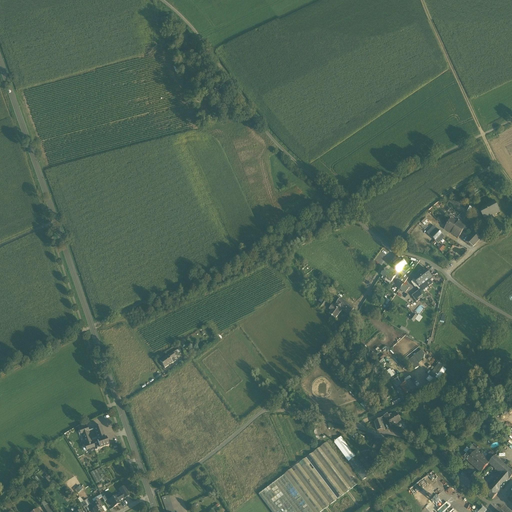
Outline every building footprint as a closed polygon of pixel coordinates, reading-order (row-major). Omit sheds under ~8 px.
[(477,210),(484,221),(500,212),(494,201),(477,210)] [(464,211),(458,217),(462,222),(468,215),(464,211)] [(450,233),(458,239),(463,231),(465,228),(466,226),(459,221),(458,223),(451,219),(450,219),(450,220),(451,220),(444,230),(450,233)] [(428,235),(435,227),(434,226),(427,233),(428,235)] [(435,241),(438,244),(445,237),(435,227),(428,235),(435,241)] [(465,243),(473,247),(481,239),(474,233),(465,243)] [(399,273),(403,269),(407,266),(401,259),(393,266),(399,273)] [(416,260),(412,267),(414,269),(420,261),(416,260)] [(387,280),(391,283),(395,277),(396,277),(385,269),(381,275),(385,278),(383,280),(385,281),(387,280)] [(413,278),(420,288),(426,284),(432,279),(425,269),(413,278)] [(404,284),(408,278),(405,275),(402,277),(399,280),(404,284)] [(395,286),(400,289),(401,288),(404,284),(399,280),(395,286)] [(412,294),(417,301),(423,297),(420,292),(418,290),(412,294)] [(324,299),(319,307),(322,310),(327,302),(324,299)] [(340,299),(336,305),(331,311),(329,314),(336,320),(343,311),(347,305),(340,299)] [(354,309),(347,305),(343,311),(350,316),(354,309)] [(410,320),(414,322),(415,320),(419,323),(422,317),(418,315),(416,317),(414,315),(410,320)] [(408,360),(415,369),(418,367),(419,364),(422,361),(421,360),(424,358),(424,354),(421,350),(408,360)] [(164,369),(173,364),(168,357),(168,356),(160,362),(164,369)] [(432,379),(438,383),(446,371),(441,367),(442,365),(439,363),(438,364),(438,365),(432,373),(435,375),(432,379)] [(385,373),(389,379),(396,374),(393,370),(392,371),(390,369),(385,373)] [(397,378),(401,385),(405,383),(400,376),(397,378)] [(432,379),(429,376),(426,380),(434,387),(438,383),(432,379)] [(411,380),(416,387),(420,385),(415,377),(411,380)] [(392,382),(402,396),(405,394),(400,386),(401,385),(397,378),(392,382)] [(405,394),(416,387),(411,380),(405,383),(401,385),(400,386),(405,394)] [(392,428),(402,423),(396,413),(389,417),(388,415),(384,417),(386,420),(387,419),(392,428)] [(382,422),(381,419),(374,423),(377,431),(385,431),(382,423),(382,422)] [(97,439),(97,440),(98,442),(97,442),(100,450),(109,447),(106,439),(105,437),(101,428),(94,430),(97,439)] [(86,447),(93,445),(92,442),(88,433),(81,435),(86,447)] [(334,442),(363,480),(370,475),(342,436),(334,442)] [(97,440),(92,442),(93,445),(94,448),(94,449),(95,452),(100,450),(97,442),(98,442),(97,440)] [(327,443),(299,464),(330,505),(358,484),(327,443)] [(389,448),(385,446),(378,443),(376,447),(379,449),(380,448),(383,450),(382,454),(391,458),(394,451),(389,448)] [(463,457),(467,461),(476,451),(479,454),(481,451),(474,445),(463,457)] [(489,463),(481,456),(479,454),(476,451),(467,461),(481,473),(481,472),(488,464),(489,465),(489,464),(489,463)] [(482,455),(481,456),(489,463),(495,457),(490,453),(487,455),(485,458),(482,455)] [(503,477),(495,486),(501,491),(511,477),(511,471),(495,457),(489,463),(489,464),(501,475),(503,477)] [(312,511),(321,511),(330,505),(299,464),(285,475),(312,511)] [(90,473),(96,484),(108,478),(102,467),(90,473)] [(492,500),(497,494),(490,487),(475,473),(470,479),(471,480),(492,500)] [(312,511),(285,475),(259,495),(271,511),(312,511)] [(501,475),(493,484),(495,486),(503,477),(501,475)] [(497,494),(501,491),(495,486),(493,484),(490,487),(497,494)] [(124,499),(129,496),(124,488),(119,491),(122,495),(124,498),(124,499)] [(161,499),(166,511),(174,511),(169,496),(161,499)] [(120,504),(118,502),(116,498),(116,497),(109,501),(113,508),(120,504)] [(93,510),(93,511),(103,511),(101,508),(103,508),(98,500),(98,501),(93,503),(96,508),(93,510)] [(436,511),(437,511),(451,511),(454,510),(447,502),(436,511)]
